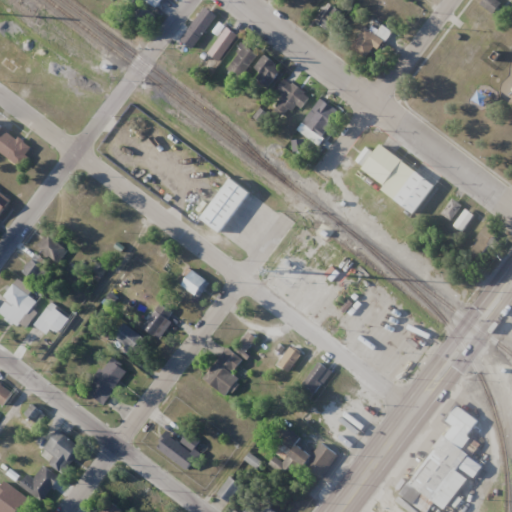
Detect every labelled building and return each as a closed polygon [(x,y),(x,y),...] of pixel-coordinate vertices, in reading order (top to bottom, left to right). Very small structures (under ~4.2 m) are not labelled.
[(107,2),(113,11),(121,4),(118,0),(109,0),(107,2)] [(145,0),(156,8),(162,0),(145,0)] [(501,3),(496,0),(483,0),(480,4),(493,14),(501,3)] [(145,23),(153,13),(138,1),(130,10),(145,23)] [(331,33),(344,14),(328,2),(314,21),(331,33)] [(374,55),(393,36),(370,12),(351,32),(374,55)] [(214,23),(204,14),(180,39),(190,48),(214,23)] [(219,61),(238,35),(227,27),(208,53),(219,61)] [(244,73),(258,54),(244,44),(231,63),(244,73)] [(251,75),(270,87),(282,67),(263,55),(251,75)] [(281,119),(295,104),(300,109),(310,98),(288,77),(276,89),(284,97),(272,110),(281,119)] [(318,144),(339,112),(319,98),(298,130),(318,144)] [(0,151),(19,167),(33,149),(0,123),(0,151)] [(406,162),(382,144),(363,169),(387,187),(406,162)] [(413,215),(436,186),(416,170),(393,199),(413,215)] [(205,221),(234,179),(250,191),(221,232),(205,221)] [(98,191),(85,182),(68,205),(80,214),(98,191)] [(0,213),(10,199),(0,191),(0,213)] [(461,206),(453,199),(441,213),(449,220),(461,206)] [(474,215),(465,208),(452,226),(461,232),(474,215)] [(498,235),(486,223),(462,248),(473,260),(498,235)] [(58,263),(68,251),(47,235),(38,247),(58,263)] [(23,272),(36,282),(49,263),(36,254),(23,272)] [(209,281),(189,267),(178,283),(198,297),(209,281)] [(0,311),(16,327),(40,302),(19,282),(0,301),(0,311)] [(47,323),(61,331),(71,316),(50,303),(36,325),(43,329),(47,323)] [(173,313),(160,303),(141,325),(159,340),(173,323),(168,319),(173,313)] [(137,359),(150,345),(125,322),(112,336),(137,359)] [(258,339),(248,330),(232,350),(228,347),(203,379),(226,396),(239,379),(232,373),(258,339)] [(288,372),(303,354),(292,346),(278,364),(288,372)] [(129,368),(111,357),(88,393),(106,404),(129,368)] [(314,396),(332,371),(319,362),(301,388),(314,396)] [(469,479),(457,471),(469,455),(461,449),(481,422),(457,405),(446,420),(452,424),(400,496),(422,511),(428,511),(435,503),(446,511),(469,479)] [(338,455),(323,443),(313,456),(297,444),(301,438),(287,428),(278,440),(294,451),(284,463),(275,457),(269,465),(292,483),(301,472),(317,484),(338,455)] [(44,449),(54,457),(50,463),(62,473),(82,449),(59,430),(44,449)] [(199,443),(189,435),(181,445),(167,433),(156,447),(188,471),(199,456),(193,451),(199,443)] [(35,479),(29,475),(21,485),(44,502),(61,478),(44,466),(35,479)] [(242,485),(230,476),(217,494),(229,503),(242,485)] [(276,511),(260,498),(248,511),(276,511)] [(103,511),(120,511),(121,511),(111,503),(103,511)]
